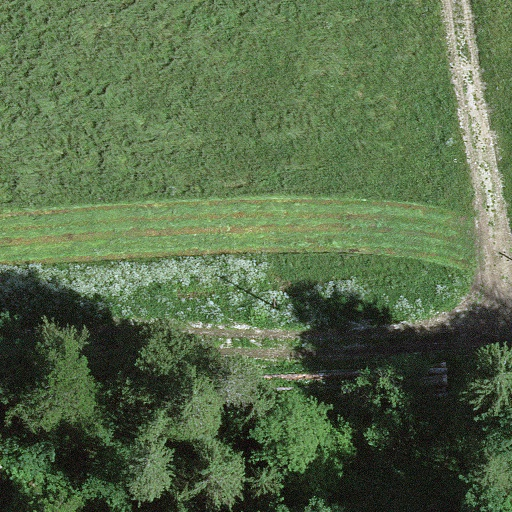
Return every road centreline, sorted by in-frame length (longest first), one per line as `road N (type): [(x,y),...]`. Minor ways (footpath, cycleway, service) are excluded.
road 1 (track): [(0,350),(115,332),(329,354),(511,330)]
road 2 (track): [(510,330),(456,0)]
